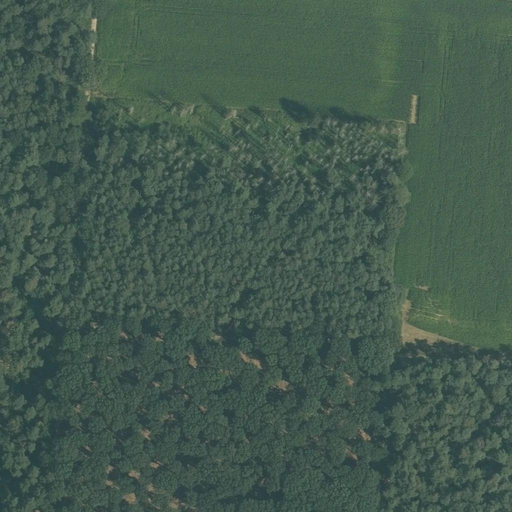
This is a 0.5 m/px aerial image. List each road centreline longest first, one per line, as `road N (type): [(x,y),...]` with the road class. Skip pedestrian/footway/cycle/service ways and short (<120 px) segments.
road 1 (track): [(102,0),(55,511)]
road 2 (track): [(73,323),(397,360)]
road 3 (track): [(381,511),(397,360)]
